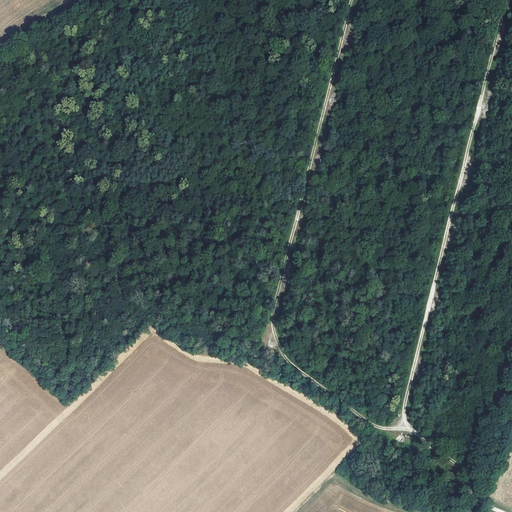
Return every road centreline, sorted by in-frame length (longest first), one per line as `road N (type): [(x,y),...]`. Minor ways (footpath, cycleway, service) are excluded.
road 1 (track): [(499,511),(483,505),(471,475),(414,431),(377,426),(282,352),(272,317),(351,0)]
road 2 (track): [(402,429),(504,0)]
road 3 (track): [(416,511),(339,478),(304,511)]
